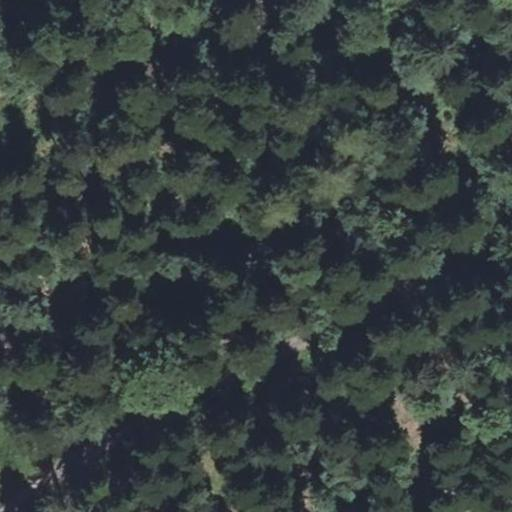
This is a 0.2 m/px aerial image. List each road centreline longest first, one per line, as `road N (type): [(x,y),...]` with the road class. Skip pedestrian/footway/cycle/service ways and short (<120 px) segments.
road 1 (track): [(511,218),(485,209),(294,331),(125,411),(36,468),(0,505)]
road 2 (track): [(511,221),(442,177),(273,0)]
